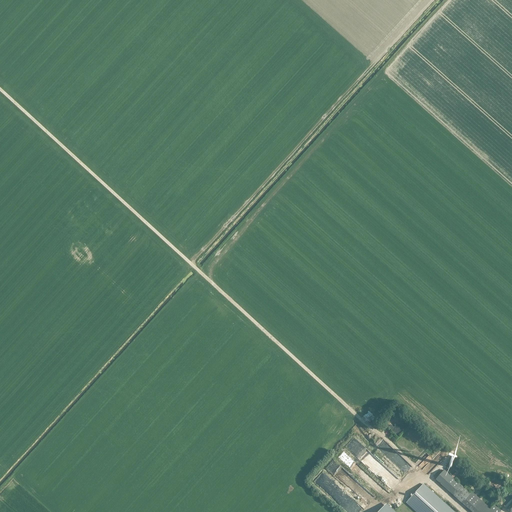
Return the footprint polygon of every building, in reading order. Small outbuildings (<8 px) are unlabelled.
[(388,427),(391,430),(396,436),(403,429),(398,424),(395,427),(393,425),(392,426),(391,425),(388,427)] [(455,492),(461,486),(444,471),(436,480),(453,495),(455,492)] [(453,511),(423,485),(406,503),(415,511),(453,511)] [(462,503),(465,500),(470,494),(461,486),(455,492),(453,495),(462,503)] [(471,511),(473,509),(481,501),(472,492),(470,494),(465,500),(462,503),(471,511)] [(492,511),(481,501),(473,509),(476,511),(492,511)]
